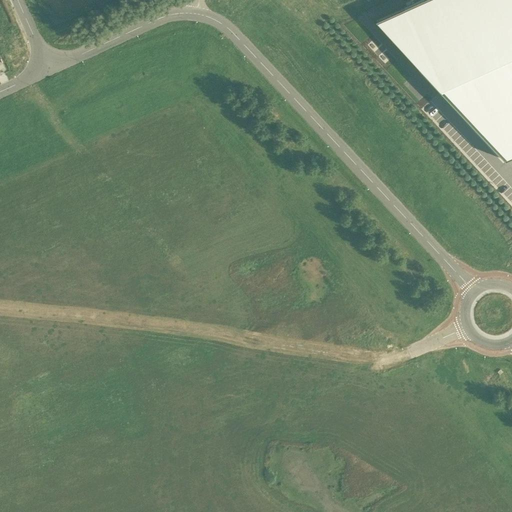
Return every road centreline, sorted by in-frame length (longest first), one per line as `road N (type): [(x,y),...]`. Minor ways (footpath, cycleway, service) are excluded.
road 1 (unclassified): [(474,289),(238,38),(196,13)]
road 2 (unclassified): [(196,13),(162,17),(45,70)]
